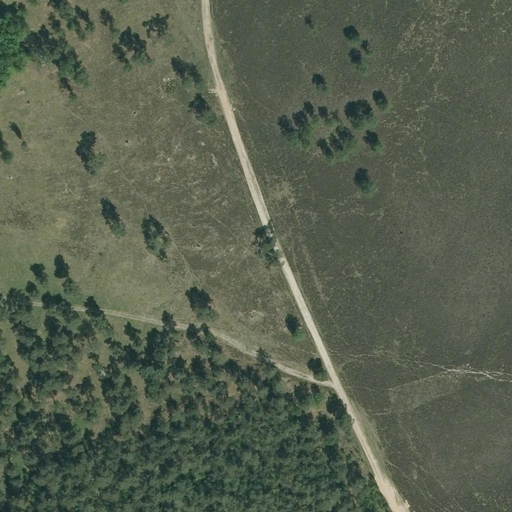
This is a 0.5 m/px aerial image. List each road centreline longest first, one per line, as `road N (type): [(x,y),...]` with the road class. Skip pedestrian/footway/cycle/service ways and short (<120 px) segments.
road 1 (track): [(397,511),(335,382),(276,366),(204,328),(0,301)]
road 2 (track): [(335,382),(257,201),(218,84),(205,0)]
